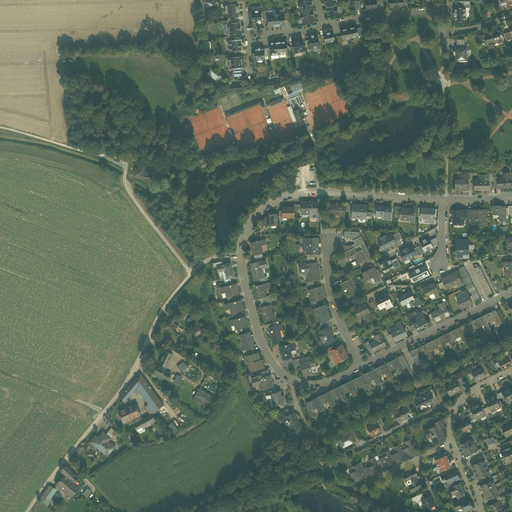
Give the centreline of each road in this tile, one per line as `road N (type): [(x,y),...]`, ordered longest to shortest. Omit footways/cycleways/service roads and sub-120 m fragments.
road 1 (unclassified): [(27,511),(128,381),(190,274)]
road 2 (residential): [(240,256),(254,217),(289,195),(443,200)]
road 3 (residential): [(361,365),(321,386),(281,374),(259,333),(240,256)]
road 4 (residential): [(511,293),(361,365)]
road 5 (unclassified): [(125,159),(131,196),(190,274)]
road 6 (residential): [(328,282),(442,225)]
road 7 (residential): [(441,9),(322,26)]
road 8 (residential): [(334,311),(388,286),(413,286),(441,264)]
